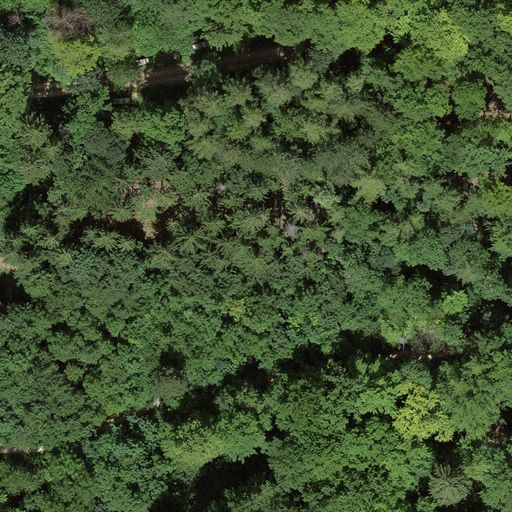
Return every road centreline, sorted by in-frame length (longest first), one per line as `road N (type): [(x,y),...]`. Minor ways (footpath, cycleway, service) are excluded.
road 1 (track): [(511,331),(440,352),(204,387),(63,441),(0,446)]
road 2 (track): [(440,0),(268,56),(0,92)]
